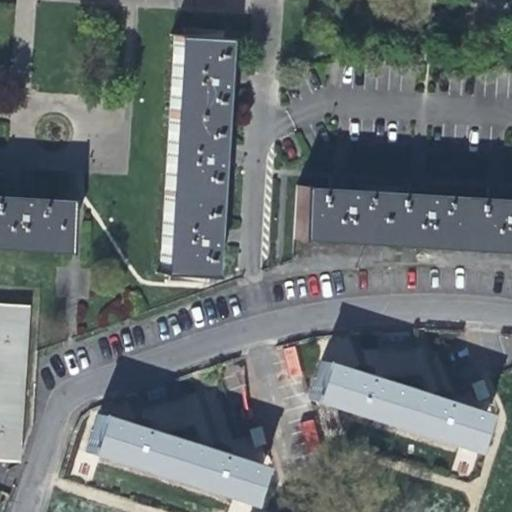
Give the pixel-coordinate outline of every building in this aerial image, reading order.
[(170,69),(167,118),(215,121),(220,40),(172,37),(170,69)] [(164,163),(162,198),(210,201),(215,121),(167,118),(164,163)] [(325,239),(369,242),(372,193),(292,189),(289,237),(325,239)] [(413,245),(449,247),(452,198),(372,193),(369,242),(413,245)] [(16,200),(0,198),(0,247),(61,251),(65,203),(16,200)] [(205,280),(210,201),(162,198),(159,238),(157,277),(205,280)] [(511,201),(452,198),(449,247),(491,250),(511,251),(511,201)] [(20,305),(0,303),(0,325),(19,326),(20,305)] [(0,435),(14,436),(19,326),(0,325),(0,435)] [(281,349),(290,378),(302,375),(294,345),(281,349)] [(306,400),(387,426),(399,388),(367,378),(370,371),(362,369),(354,366),(352,373),(318,362),(306,400)] [(433,399),(399,388),(387,426),(468,452),(480,414),(447,404),(449,396),(442,394),(435,392),(433,399)] [(86,453),(166,479),(178,440),(147,430),(149,424),(141,421),(133,419),(132,425),(98,414),(86,453)] [(305,450),(321,445),(313,418),(297,423),(305,450)] [(246,430),(253,448),(266,443),(260,425),(246,430)] [(0,456),(13,457),(14,436),(0,435),(0,456)] [(212,450),(178,440),(166,479),(248,504),(260,466),(228,455),(229,449),(214,444),(212,450)] [(249,511),(251,506),(237,502),(233,511),(249,511)]
